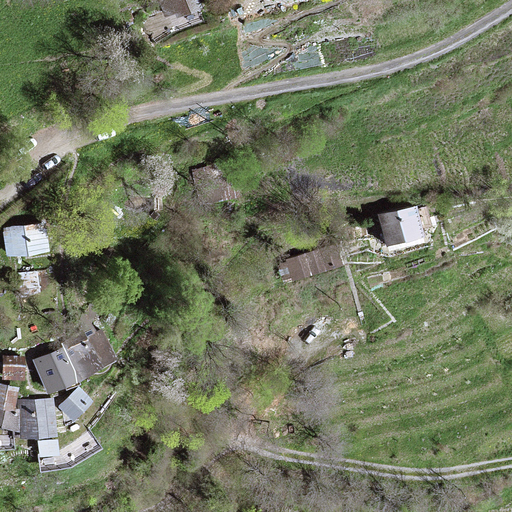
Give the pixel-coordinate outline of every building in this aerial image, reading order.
[(199,0),(162,0),(166,16),(201,8),(199,0)] [(422,201),(382,209),(387,238),(428,230),(422,201)] [(11,227),(12,250),(54,247),(53,224),(11,227)] [(337,246),(284,263),(289,280),(342,263),(337,246)] [(99,331),(66,350),(78,379),(113,359),(99,331)] [(78,379),(66,350),(37,362),(49,391),(78,379)] [(25,358),(5,358),(5,378),(24,378),(25,358)] [(18,389),(0,384),(0,423),(24,430),(23,410),(14,408),(18,389)] [(79,388),(61,407),(73,419),(92,401),(79,388)] [(24,430),(25,437),(55,436),(52,398),(22,400),(23,410),(24,430)]
